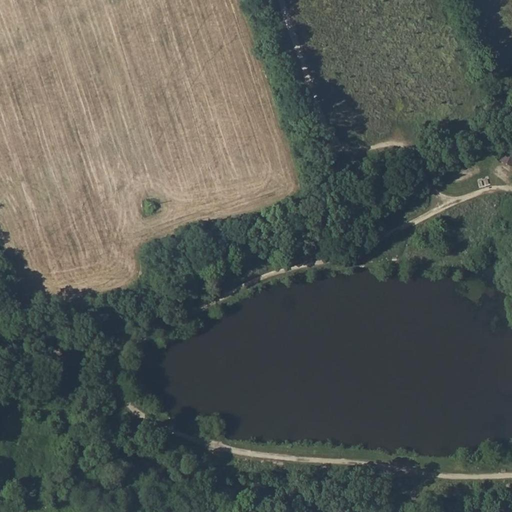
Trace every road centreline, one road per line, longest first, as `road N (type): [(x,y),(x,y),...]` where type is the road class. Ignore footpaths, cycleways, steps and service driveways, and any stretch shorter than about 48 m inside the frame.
road 1 (track): [(511,474),(449,476),(263,458),(179,436),(130,407),(115,386),(116,353),(125,344),(274,271),(351,251),(447,207)]
road 2 (track): [(447,207),(418,153),(396,147),(343,155),(285,0)]
